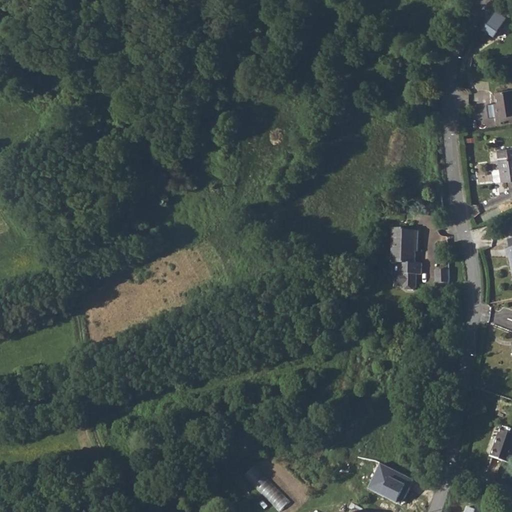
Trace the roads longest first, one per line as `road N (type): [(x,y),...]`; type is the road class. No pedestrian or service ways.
road 1 (tertiary): [(484,0),(455,52),(449,82),(466,236)]
road 2 (tertiary): [(466,236),(475,295),(448,469)]
